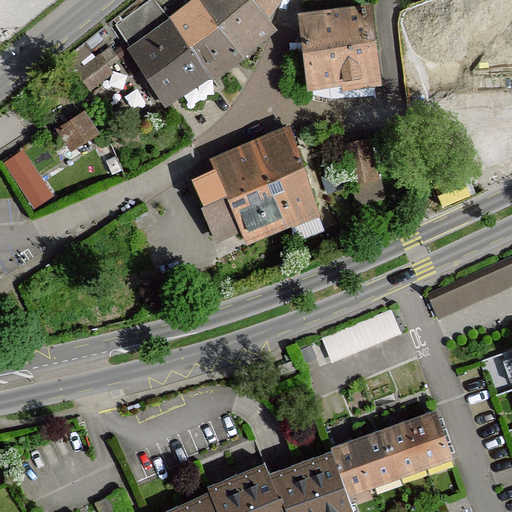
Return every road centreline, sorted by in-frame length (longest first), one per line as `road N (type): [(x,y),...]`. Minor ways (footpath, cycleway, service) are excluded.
road 1 (secondary): [(511,194),(235,312),(0,370)]
road 2 (secondary): [(0,403),(207,354),(407,277)]
road 3 (residential): [(491,511),(407,277)]
road 4 (residential): [(0,243),(70,224),(164,176)]
road 5 (tertiary): [(101,0),(0,82)]
